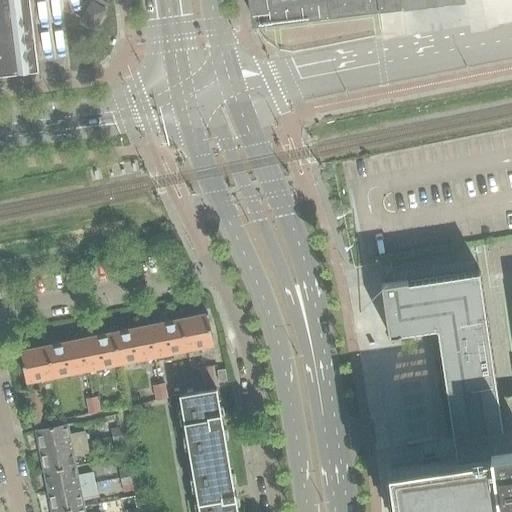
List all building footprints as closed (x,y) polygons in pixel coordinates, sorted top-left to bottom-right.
[(0,0),(0,77),(39,72),(38,63),(33,64),(26,3),(30,3),(30,0),(0,0)] [(81,19),(79,23),(94,32),(106,10),(106,9),(109,4),(100,0),(92,0),(92,2),(91,1),(81,19)] [(251,0),(254,20),(255,20),(255,21),(400,4),(400,7),(457,0),(251,0)] [(511,511),(511,406),(499,409),(478,270),(408,281),(408,280),(385,283),(381,284),(389,336),(401,335),(401,332),(437,327),(458,464),(444,466),(444,463),(442,464),(442,466),(439,467),(438,460),(424,462),(425,469),(423,469),(422,467),(420,467),(420,470),(401,473),(400,470),(398,470),(398,473),(392,474),(391,467),(388,467),(395,511),(511,511)] [(194,349),(214,345),(208,313),(187,318),(194,349)] [(187,318),(148,325),(154,357),(194,349),(187,318)] [(148,325),(114,332),(120,364),(154,357),(148,325)] [(114,332),(80,339),(87,370),(120,364),(114,332)] [(80,339),(47,346),(53,377),(87,370),(80,339)] [(47,346),(20,351),(27,382),(53,377),(47,346)] [(202,376),(213,374),(211,366),(201,368),(202,376)] [(225,370),(217,371),(219,383),(227,382),(225,370)] [(203,383),(214,381),(213,374),(202,376),(203,383)] [(214,381),(203,383),(204,391),(215,389),(214,381)] [(152,385),(154,393),(166,391),(164,383),(152,385)] [(181,399),(192,462),(228,456),(217,393),(216,389),(215,389),(204,391),(180,395),(181,399)] [(27,393),(29,403),(42,401),(40,390),(27,393)] [(155,401),(167,398),(166,391),(154,393),(155,401)] [(85,399),(87,406),(99,404),(98,397),(85,399)] [(31,410),(44,408),(42,401),(29,403),(31,410)] [(87,406),(88,414),(101,411),(99,404),(87,406)] [(32,418),(45,415),(44,408),(31,410),(32,418)] [(46,423),(45,415),(32,418),(34,425),(46,423)] [(68,423),(46,428),(36,430),(40,451),(87,442),(84,431),(70,434),(68,423)] [(110,428),(112,437),(122,435),(120,426),(110,428)] [(122,435),(112,437),(113,445),(124,443),(122,435)] [(87,442),(40,451),(44,472),(76,466),(74,455),(89,452),(87,442)] [(237,511),(228,456),(192,462),(200,511),(237,511)] [(76,466),(44,472),(48,492),(95,483),(92,472),(78,475),(76,466)] [(118,469),(120,478),(130,476),(129,467),(118,469)] [(130,476),(120,478),(123,492),(133,490),(130,476)] [(95,483),(48,492),(52,511),(55,511),(84,506),(82,497),(97,493),(95,483)]
